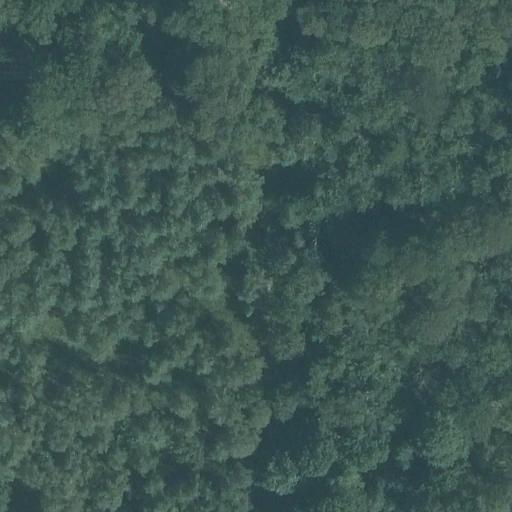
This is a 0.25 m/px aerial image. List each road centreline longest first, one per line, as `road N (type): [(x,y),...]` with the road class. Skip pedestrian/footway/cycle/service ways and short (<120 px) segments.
road 1 (track): [(245,511),(263,188),(258,86)]
road 2 (track): [(258,86),(420,117),(511,148)]
road 3 (track): [(258,86),(0,63)]
